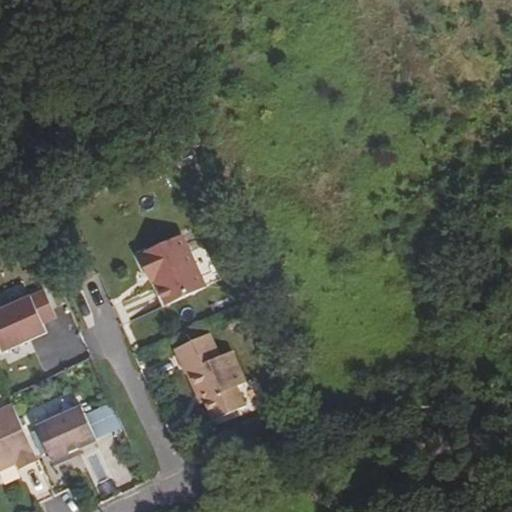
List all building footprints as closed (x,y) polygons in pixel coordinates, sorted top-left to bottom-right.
[(168,244),(192,297),(206,291),(205,289),(190,257),(182,237),(168,244)] [(154,277),(157,284),(168,309),(192,297),(168,244),(138,257),(149,280),(154,277)] [(202,251),(217,284),(222,281),(207,249),(202,251)] [(190,257),(205,289),(217,284),(202,251),(190,257)] [(152,287),(157,284),(154,277),(149,280),(152,287)] [(56,320),(43,292),(0,312),(0,351),(2,356),(46,335),(42,326),(56,320)] [(135,345),(161,334),(154,318),(128,329),(135,345)] [(205,399),(207,405),(215,424),(247,409),(239,390),(246,386),(232,357),(226,360),(215,336),(177,353),(189,378),(190,377),(200,400),(205,399)] [(37,461),(12,407),(0,412),(0,470),(16,463),(19,470),(37,461)] [(81,409),(74,413),(88,445),(96,441),(81,409)] [(53,467),(67,461),(65,456),(78,449),(88,445),(74,413),(36,429),(53,467)] [(65,456),(67,461),(81,454),(78,449),(65,456)]
